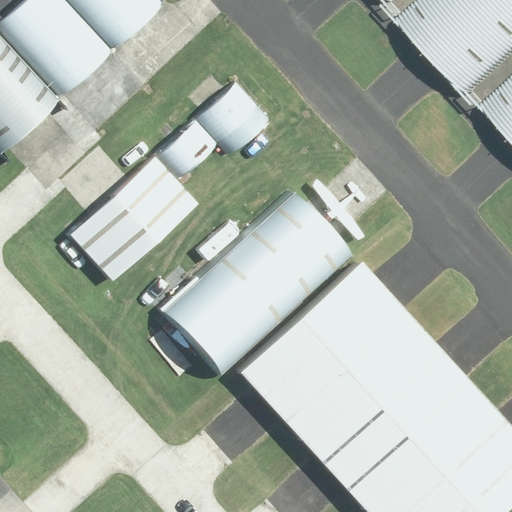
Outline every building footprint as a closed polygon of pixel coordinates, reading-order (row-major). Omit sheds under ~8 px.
[(65,0),(21,0),(0,20),(0,33),(61,98),(113,49),(65,0)] [(163,0),(65,0),(113,49),(163,0)] [(511,0),(406,0),(379,26),(420,68),(440,88),(511,18),(511,0)] [(0,154),(61,98),(0,33),(0,154)] [(511,64),(463,112),(504,154),(511,162),(511,64)] [(235,85),(197,122),(219,145),(231,157),(270,120),(235,85)] [(197,122),(156,164),(180,187),(219,145),(197,122)] [(180,187),(156,164),(74,244),(113,284),(196,204),(180,187)] [(316,223),(288,194),(161,313),(226,378),(350,260),(316,223)] [(385,296),(350,260),(226,378),(245,399),(315,471),(354,511),(500,511),(511,501),(511,428),(511,427),(446,360),(385,296)]
